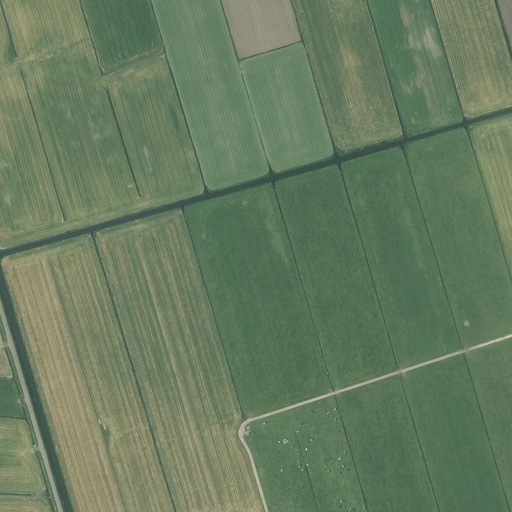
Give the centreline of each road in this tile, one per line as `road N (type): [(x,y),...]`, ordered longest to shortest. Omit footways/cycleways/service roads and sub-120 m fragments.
road 1 (track): [(511,335),(246,421),(241,438),(267,511)]
road 2 (unclassified): [(60,511),(0,308)]
